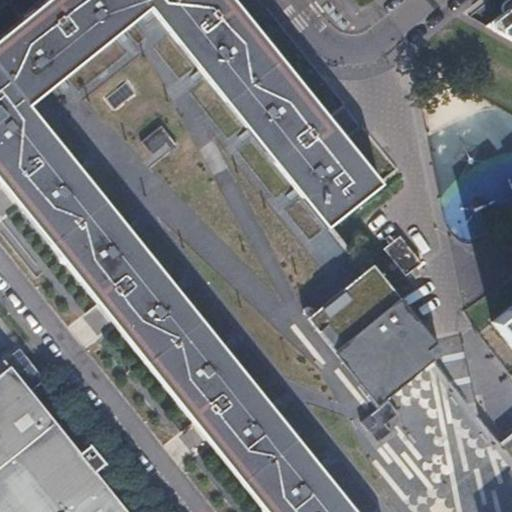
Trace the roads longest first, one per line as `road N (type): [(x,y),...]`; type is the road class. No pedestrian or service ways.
road 1 (residential): [(205,510),(0,255)]
road 2 (residential): [(454,0),(352,83)]
